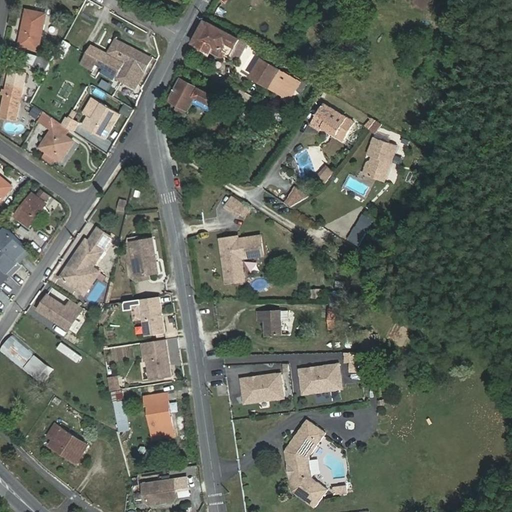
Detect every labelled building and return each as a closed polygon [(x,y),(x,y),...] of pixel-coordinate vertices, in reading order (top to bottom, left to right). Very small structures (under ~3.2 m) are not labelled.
[(20,45),(40,49),(47,13),(27,10),(20,45)] [(211,24),(206,20),(194,42),(199,45),(211,24)] [(249,44),(211,24),(199,45),(214,54),(218,47),(227,52),(231,54),(230,57),(239,62),(243,61),(250,48),(249,44)] [(109,54),(98,48),(98,49),(93,46),(83,63),(94,69),(98,64),(123,78),(128,81),(127,83),(136,88),(153,58),(116,39),(109,54)] [(218,47),(214,54),(223,59),(227,52),(218,47)] [(29,53),(27,62),(47,70),(55,54),(46,53),(45,56),(41,57),(29,53)] [(271,86),(282,70),(263,58),(253,75),(271,86)] [(11,70),(8,83),(24,86),(27,73),(11,70)] [(301,81),(282,70),(271,86),(291,99),(301,81)] [(182,78),(171,99),(189,109),(196,96),(212,104),(216,96),(182,78)] [(1,117),(17,120),(24,86),(8,83),(1,117)] [(93,118),(102,103),(94,98),(85,113),(89,116),(93,118)] [(89,116),(84,126),(106,139),(121,114),(102,103),(93,118),(89,116)] [(325,103),(313,122),(321,127),(323,124),(345,137),(355,120),(325,103)] [(31,113),(39,119),(43,112),(35,107),(31,113)] [(39,120),(45,124),(50,115),(44,111),(39,120)] [(66,135),(70,129),(63,124),(50,115),(45,124),(52,129),(41,147),(61,161),(74,140),(66,135)] [(68,117),(63,124),(70,129),(73,131),(79,122),(71,117),(70,119),(68,117)] [(381,122),(376,118),(370,126),(376,130),(381,122)] [(321,127),(343,140),(345,137),(323,124),(321,127)] [(260,134),(257,140),(264,145),(269,137),(267,136),(266,137),(260,134)] [(398,143),(376,137),(371,154),(375,156),(374,160),(369,174),(386,180),(398,143)] [(0,202),(0,203),(13,186),(0,175),(0,202)] [(285,202),(292,206),(311,194),(296,185),(285,202)] [(38,209),(41,211),(47,203),(33,194),(18,215),(31,225),(37,216),(35,214),(38,209)] [(246,204),(233,196),(227,204),(240,213),(246,204)] [(349,239),(360,246),(367,233),(356,227),(349,239)] [(7,228),(0,235),(0,242),(20,262),(26,257),(23,254),(28,249),(7,228)] [(88,240),(63,279),(79,289),(84,281),(93,287),(103,272),(95,267),(108,248),(107,247),(111,240),(112,236),(100,228),(91,242),(88,240)] [(242,258),(264,254),(261,235),(238,239),(238,242),(234,243),(233,236),(221,238),(223,253),(227,253),(231,282),(245,280),(242,258)] [(132,242),(138,275),(160,272),(154,238),(132,242)] [(20,263),(20,262),(0,242),(0,264),(10,275),(12,276),(17,271),(15,268),(20,263)] [(23,265),(20,263),(15,268),(17,271),(23,265)] [(0,285),(10,275),(0,264),(0,285)] [(84,281),(79,289),(88,295),(93,287),(84,281)] [(53,287),(48,295),(67,306),(71,299),(53,287)] [(48,295),(39,309),(70,329),(84,307),(71,299),(67,306),(48,295)] [(160,297),(141,299),(146,335),(165,333),(160,297)] [(339,308),(326,309),(327,328),(341,327),(339,308)] [(281,310),(266,311),(266,312),(266,320),(267,333),(283,333),(282,320),(281,310)] [(367,326),(358,327),(362,348),(371,347),(367,326)] [(35,351),(15,334),(1,351),(22,368),(35,351)] [(148,360),(151,380),(172,377),(166,339),(142,343),(145,361),(148,360)] [(50,366),(36,355),(25,367),(39,378),(50,366)] [(338,362),(300,368),(304,392),(342,385),(338,362)] [(280,373),(242,379),(246,403),(284,396),(280,373)] [(125,377),(112,379),(113,388),(126,386),(125,377)] [(150,404),(153,429),(155,439),(174,436),(169,401),(168,401),(167,393),(146,396),(147,404),(150,404)] [(61,406),(63,402),(57,398),(54,402),(61,406)] [(313,507),(328,491),(312,476),(307,455),(324,432),(305,419),(283,449),(285,461),(291,464),(292,472),(289,476),(292,487),(313,507)] [(55,439),(51,444),(78,461),(89,445),(56,424),(49,435),(55,439)] [(144,484),(146,501),(150,505),(175,501),(178,497),(176,479),(144,484)] [(348,490),(346,484),(333,487),(334,493),(348,490)]
